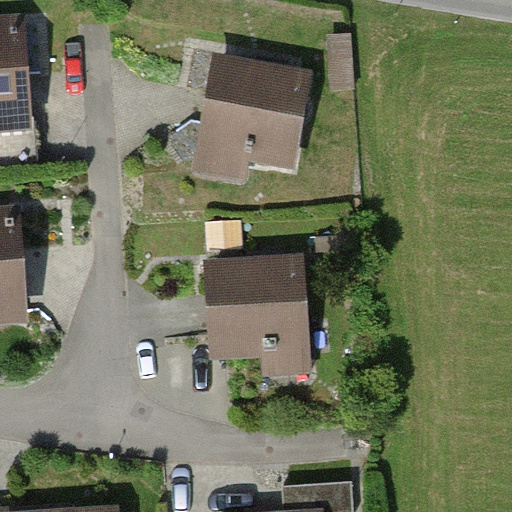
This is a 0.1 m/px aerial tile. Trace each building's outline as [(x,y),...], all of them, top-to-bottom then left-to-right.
[(21,28),(0,29),(0,171),(31,169),(21,28)] [(308,79),(222,65),(208,150),(293,165),(308,79)] [(16,219),(0,220),(0,315),(23,314),(16,219)] [(300,264),(215,270),(221,356),(306,351),(300,264)] [(285,511),(356,511),(355,483),(284,489),(285,511)]
